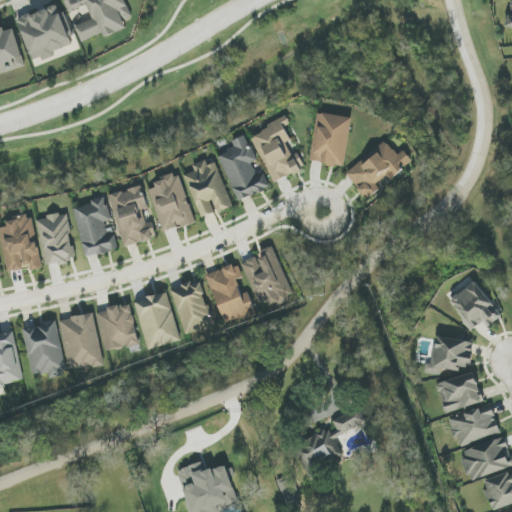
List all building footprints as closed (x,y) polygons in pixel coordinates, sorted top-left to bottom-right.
[(82,42),(104,34),(106,38),(128,29),(125,21),(132,18),(125,0),(70,0),(65,2),(70,13),(88,6),(94,19),(76,26),(82,42)] [(18,19),(32,61),(41,57),(42,58),(73,47),(58,5),(18,19)] [(0,74),(26,67),(14,26),(0,29),(0,74)] [(311,162),(346,166),(351,117),(317,114),(311,162)] [(274,183),(305,168),(299,153),(293,156),(287,144),(291,141),(285,127),(290,125),(287,118),(252,135),(274,183)] [(237,202),(270,189),(264,174),(257,177),(252,163),(256,161),(246,136),(232,141),(235,149),(219,155),(237,202)] [(346,174),(368,200),(380,190),(376,185),(387,176),(390,179),(412,161),(403,151),(397,156),(386,141),(346,174)] [(201,218),(216,213),(217,213),(233,208),(217,163),(208,166),(206,161),(193,165),(195,172),(186,175),(201,218)] [(180,173),(154,181),(156,188),(150,190),(163,233),(195,223),(180,173)] [(123,247),(154,239),(141,187),(111,195),(123,247)] [(85,258),(118,251),(113,223),(111,223),(107,200),(75,206),(85,258)] [(46,266),(76,261),(68,213),(38,219),(46,266)] [(0,229),(8,272),(29,269),(30,272),(43,269),(33,216),(7,220),(8,227),(0,228),(0,229)] [(293,295),(274,248),(241,262),(261,308),(293,295)] [(225,325),(256,315),(248,291),(241,294),(236,280),(243,278),(239,264),(208,275),(225,325)] [(487,328),(502,317),(477,281),(450,301),(472,331),(483,323),(487,328)] [(172,289),(186,336),(215,327),(201,282),(192,285),(192,283),(172,289)] [(135,302),(148,350),(181,341),(168,293),(135,302)] [(98,311),(106,352),(139,345),(131,304),(98,311)] [(70,371),(104,365),(95,313),(61,320),(70,371)] [(24,328),(33,376),(49,373),(50,377),(67,374),(57,322),(24,328)] [(0,387),(23,383),(14,331),(0,333),(0,387)] [(441,375),(442,369),(461,372),(461,365),(471,366),(474,342),(436,337),(432,365),(426,364),(424,373),(441,375)] [(444,413),(483,404),(476,374),(438,383),(444,413)] [(448,420),(455,439),(458,438),(461,447),(500,434),(491,405),(448,420)] [(293,448),(312,481),(320,476),(314,465),(341,450),(335,439),(364,423),(356,408),(333,422),(338,430),(329,435),(326,429),(293,448)] [(511,467),(511,458),(506,438),(462,451),(471,480),(511,467)] [(178,470),(191,511),(212,511),(239,504),(227,466),(214,470),(214,469),(205,472),(202,463),(178,470)] [(511,473),(511,472),(485,481),(488,490),(486,490),(493,511),(511,505),(511,473)] [(300,499),(292,475),(278,480),(285,504),(300,499)]
